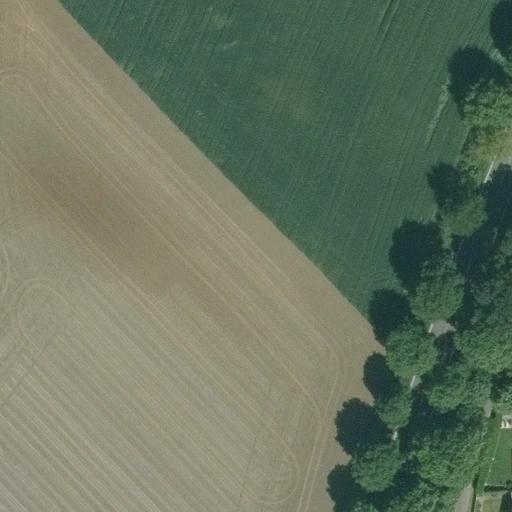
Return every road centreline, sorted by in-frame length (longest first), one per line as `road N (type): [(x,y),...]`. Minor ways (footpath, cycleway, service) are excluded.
road 1 (secondary): [(511,155),(449,303),(389,511)]
road 2 (residential): [(450,511),(511,323)]
